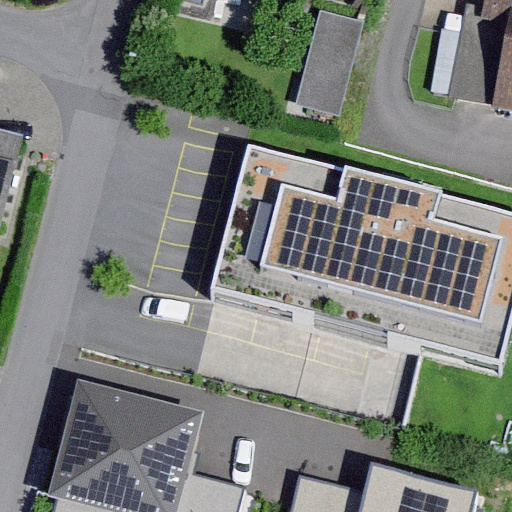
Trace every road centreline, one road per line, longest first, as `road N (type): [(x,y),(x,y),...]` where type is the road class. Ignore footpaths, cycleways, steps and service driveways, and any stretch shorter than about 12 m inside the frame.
road 1 (residential): [(11,511),(123,68)]
road 2 (residential): [(0,35),(123,68)]
